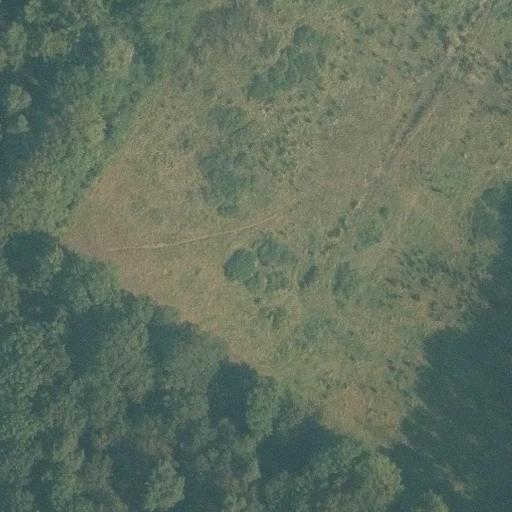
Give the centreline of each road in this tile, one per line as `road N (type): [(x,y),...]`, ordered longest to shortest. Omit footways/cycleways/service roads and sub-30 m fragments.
road 1 (track): [(0,269),(361,511)]
road 2 (track): [(40,511),(33,291)]
